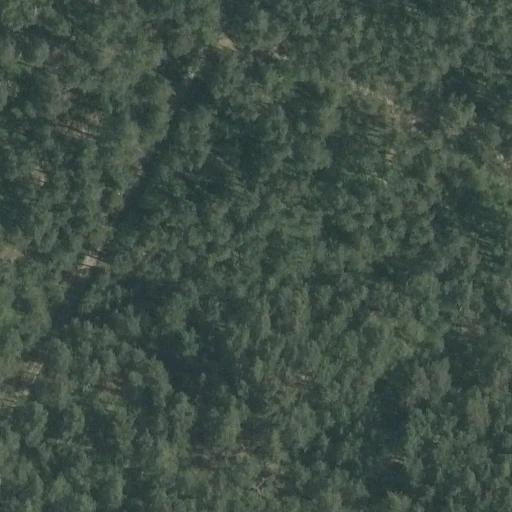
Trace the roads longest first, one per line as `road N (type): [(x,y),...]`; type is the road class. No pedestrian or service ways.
road 1 (track): [(0,437),(216,31)]
road 2 (track): [(511,166),(400,105),(216,31)]
